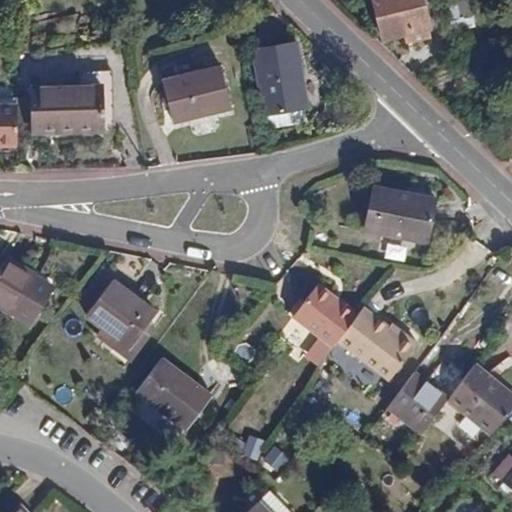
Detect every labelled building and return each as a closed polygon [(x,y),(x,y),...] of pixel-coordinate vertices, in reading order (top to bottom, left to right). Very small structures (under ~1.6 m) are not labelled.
[(373,0),(382,37),(429,27),(422,0),(373,0)] [(456,0),(460,19),(475,17),(471,0),(456,0)] [(260,24),(257,9),(242,11),(245,26),(260,24)] [(307,107),(296,42),(287,44),(291,71),(288,72),(295,109),(305,108),(307,107)] [(291,71),(287,44),(265,47),(272,75),(281,112),(295,109),(288,72),(291,71)] [(265,47),(252,49),(264,115),(281,112),(272,75),(265,47)] [(172,123),(232,110),(221,66),(162,80),(172,123)] [(112,73),(79,73),(80,85),(100,85),(112,85),(112,73)] [(80,85),(30,86),(31,97),(31,132),(102,131),(100,85),(80,85)] [(113,131),(112,85),(100,85),(102,131),(113,131)] [(16,98),(18,132),(31,132),(31,97),(16,98)] [(0,145),(15,145),(15,107),(0,107),(0,145)] [(305,108),(295,109),(281,112),(284,126),(308,123),(305,108)] [(264,115),(260,115),(262,130),(284,126),(281,112),(264,115)] [(374,185),(366,230),(426,241),(434,196),(374,185)] [(302,202),(301,211),(313,213),(315,205),(302,202)] [(2,267),(0,269),(0,304),(13,312),(14,311),(33,323),(55,288),(35,276),(37,274),(8,256),(2,267)] [(102,326),(97,332),(125,354),(149,321),(156,312),(113,279),(109,283),(102,277),(85,297),(94,303),(86,313),(96,321),(102,326)] [(357,315),(316,285),(292,318),(332,347),(338,340),(357,315)] [(393,331),(363,308),(357,315),(338,340),(369,364),(393,331)] [(96,321),(91,328),(97,332),(102,326),(96,321)] [(130,358),(155,325),(149,321),(125,354),(130,358)] [(401,330),(398,334),(393,331),(369,364),(388,378),(417,341),(401,330)] [(186,426),(211,395),(163,356),(137,389),(186,426)] [(489,432),(511,405),(511,394),(474,363),(449,397),(459,404),(489,432)] [(387,405),(422,432),(449,397),(413,370),(387,405)] [(243,453),(259,458),(265,439),(250,434),(243,453)] [(274,444),(263,461),(279,471),(290,455),(274,444)] [(511,457),(508,455),(491,474),(501,483),(505,479),(511,484),(511,457)] [(288,511),(267,490),(244,511),(288,511)]
